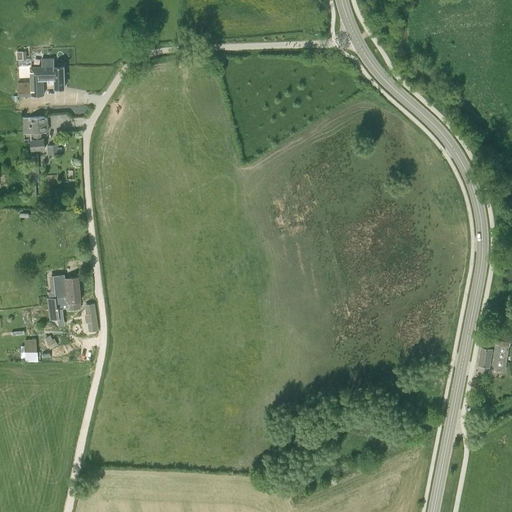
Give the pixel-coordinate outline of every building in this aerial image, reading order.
[(64,66),(54,66),(54,59),(42,59),(42,66),(31,67),(32,95),(43,94),(43,75),(47,75),(47,84),(55,83),(55,88),(65,87),(64,66)] [(41,132),(48,131),(46,116),(23,117),(24,134),(25,134),(25,132),(31,132),(31,133),(33,133),(34,140),(30,140),(31,150),(45,148),(44,139),(42,139),(41,132)] [(59,155),(58,151),(58,147),(57,144),(48,145),(49,157),(51,157),(50,156),(59,155)] [(32,180),(39,179),(38,155),(30,156),(32,180)] [(55,275),(57,291),(49,292),(49,298),(79,294),(78,277),(68,278),(69,279),(65,280),(64,275),(55,275)] [(80,302),(79,294),(49,298),(50,305),(68,303),(68,309),(80,308),(80,302)] [(97,330),(94,303),(88,304),(91,330),(97,330)] [(505,371),(510,336),(498,335),(488,333),(488,335),(487,341),(487,343),(486,347),(482,346),(479,363),(488,365),(487,368),(498,370),(505,371)] [(52,339),(50,335),(45,338),(47,342),(50,348),(57,344),(54,338),(52,339)]
